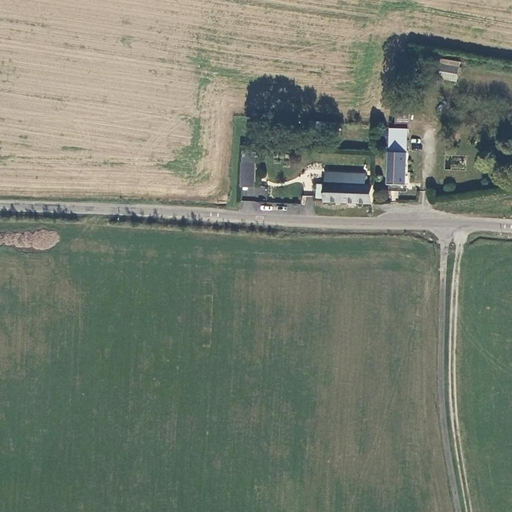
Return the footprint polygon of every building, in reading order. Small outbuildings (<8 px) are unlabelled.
[(437,79),(457,81),(459,61),(439,59),(437,79)] [(408,151),(410,108),(397,109),(396,126),(393,125),(392,151),(408,151)] [(308,117),(307,131),(335,133),(336,119),(308,117)] [(390,184),(407,186),(408,151),(392,151),(390,184)] [(255,159),(242,159),(242,169),(255,170),(255,159)] [(255,170),(242,169),(242,182),(255,182),(255,170)] [(325,201),(373,203),(373,184),(366,184),(366,173),(326,171),(325,201)]
